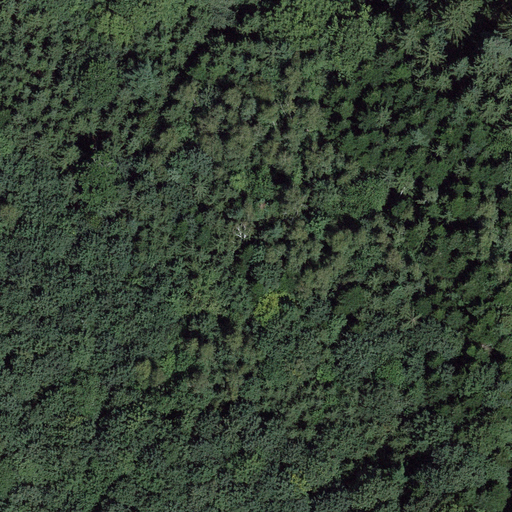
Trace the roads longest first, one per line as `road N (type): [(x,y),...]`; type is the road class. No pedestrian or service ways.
road 1 (track): [(245,511),(0,401)]
road 2 (track): [(0,287),(119,222)]
